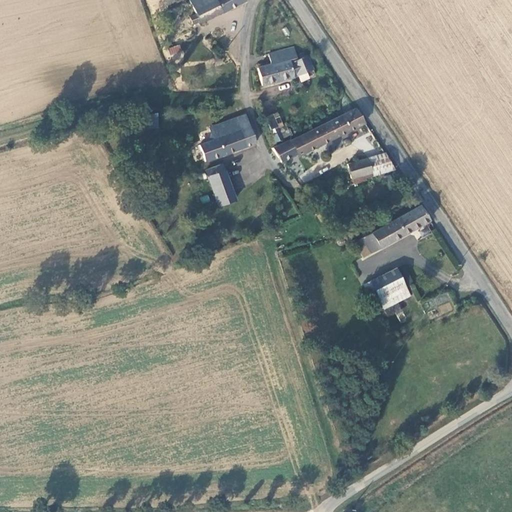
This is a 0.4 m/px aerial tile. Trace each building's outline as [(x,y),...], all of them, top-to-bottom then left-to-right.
[(190,0),(195,13),(189,16),(193,24),(199,21),(201,22),(244,3),(243,0),(190,0)] [(178,45),(168,48),(172,60),(182,57),(178,45)] [(270,55),(271,64),(297,58),(294,46),(270,55)] [(310,69),(305,56),(297,58),(271,64),(258,67),(263,84),(294,78),(293,74),(310,69)] [(364,124),(355,109),(324,123),(332,138),(364,124)] [(155,115),(130,118),(131,131),(157,127),(155,115)] [(255,143),(244,115),(207,128),(212,140),(197,145),(203,161),(255,143)] [(271,115),(263,117),(266,130),(275,128),(271,115)] [(324,123),(272,149),(273,151),(280,162),(297,155),(332,138),(324,123)] [(279,132),(271,135),(274,141),(281,139),(279,132)] [(373,176),(394,169),(385,153),(366,159),(372,174),(373,176)] [(280,162),(285,169),(300,162),(297,155),(280,162)] [(355,180),(372,174),(366,159),(349,166),(355,180)] [(204,171),(217,205),(233,199),(221,164),(204,171)] [(370,253),(429,220),(419,206),(361,238),(370,253)] [(360,214),(342,223),(346,229),(363,220),(360,214)] [(370,281),(379,299),(404,286),(395,269),(370,281)] [(364,285),(372,302),(379,299),(370,281),(364,285)] [(379,299),(385,308),(410,296),(404,286),(379,299)] [(394,306),(387,309),(390,317),(397,313),(394,306)]
